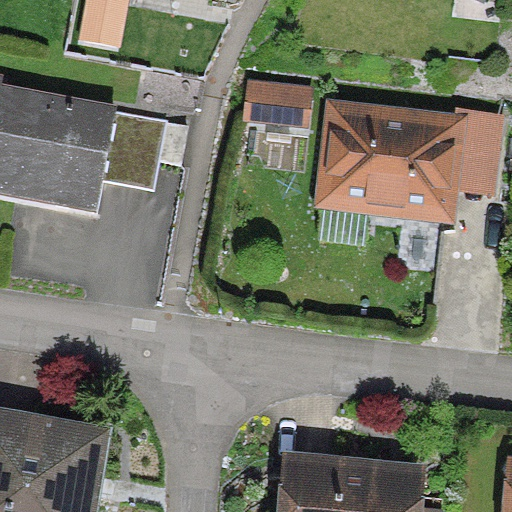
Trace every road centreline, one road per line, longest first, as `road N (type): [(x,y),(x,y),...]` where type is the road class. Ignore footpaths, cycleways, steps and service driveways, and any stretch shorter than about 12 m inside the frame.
road 1 (residential): [(511,393),(202,365)]
road 2 (residential): [(202,365),(0,328)]
road 3 (residential): [(202,365),(195,511)]
